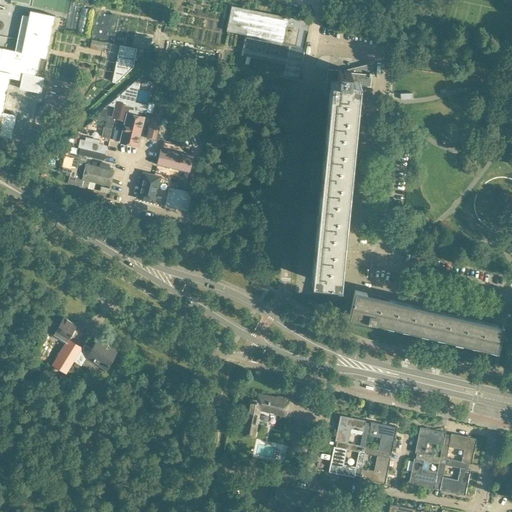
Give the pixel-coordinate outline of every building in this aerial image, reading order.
[(306,30),(308,31),(310,21),(254,10),(232,6),(226,31),(282,43),(302,47),(306,30)] [(0,136),(11,138),(16,115),(3,112),(10,78),(35,83),(41,57),(46,58),(55,16),(30,10),(29,16),(22,15),(15,51),(0,47),(0,136)] [(91,38),(89,47),(104,51),(107,42),(91,38)] [(119,45),(112,82),(116,83),(133,67),(137,48),(119,45)] [(371,63),(350,68),(345,69),(345,70),(338,69),(338,70),(327,69),(325,93),(330,94),(312,280),(337,282),(357,83),(359,84),(368,84),(369,77),(370,77),(370,75),(374,75),(371,63)] [(160,105),(162,99),(156,98),(150,96),(148,102),(160,105)] [(125,99),(124,102),(124,105),(134,108),(136,102),(125,99)] [(171,107),(172,102),(162,99),(160,105),(171,107)] [(156,141),(163,112),(153,110),(145,138),(156,141)] [(141,117),(127,114),(120,145),(134,149),(141,117)] [(66,141),(64,151),(65,151),(76,154),(78,149),(71,147),(72,142),(66,141)] [(109,148),(81,142),(79,150),(81,150),(80,157),(106,163),(109,148)] [(194,157),(161,149),(157,166),(190,174),(194,157)] [(192,169),(198,170),(201,160),(195,159),(192,169)] [(114,172),(86,166),(83,179),(111,186),(114,172)] [(69,176),(67,183),(82,186),(83,179),(75,177),(69,176)] [(162,178),(151,176),(145,202),(156,204),(162,178)] [(179,178),(178,179),(176,189),(182,190),(184,180),(179,178)] [(192,192),(182,190),(176,189),(173,201),(172,206),(172,207),(188,210),(192,192)] [(355,290),(353,300),(349,315),(496,350),(497,350),(502,325),(501,328),(382,300),(383,297),(355,290)] [(64,317),(52,335),(65,343),(68,338),(69,337),(71,333),(73,334),(76,330),(74,329),(77,325),(64,317)] [(82,347),(74,361),(81,365),(86,358),(106,370),(118,350),(98,337),(91,348),(85,343),(82,347)] [(65,343),(52,365),(66,373),(74,361),(82,347),(68,338),(65,343)] [(274,413),(274,414),(281,415),(285,398),(278,396),(278,398),(259,394),(257,400),(250,399),(242,434),(254,437),(255,429),(254,428),(258,409),(274,413)] [(340,415),(335,441),(337,441),(336,447),(347,449),(359,451),(359,448),(362,449),(363,446),(360,445),(348,443),(351,428),(363,430),(365,422),(365,420),(340,415)] [(363,430),(360,445),(363,446),(362,449),(365,450),(366,447),(369,435),(369,431),(381,434),(381,437),(378,449),(389,451),(389,452),(391,452),(396,427),(371,421),(371,424),(365,422),(363,430)] [(294,435),(291,449),(306,452),(310,438),(312,429),(296,426),(294,435)] [(427,442),(442,445),(445,432),(420,427),(415,452),(417,453),(416,458),(429,461),(439,463),(439,460),(442,461),(443,458),(440,457),(425,454),(427,442)] [(443,458),(442,461),(445,461),(446,458),(448,446),(464,450),(461,461),(471,464),(476,438),(451,433),(450,435),(445,434),(445,432),(442,445),(440,457),(443,458)] [(256,440),(255,458),(286,460),(287,442),(256,440)] [(362,468),(365,453),(362,452),(362,449),(359,448),(359,451),(356,467),(344,464),(347,449),(336,447),(334,446),(328,472),(354,477),(354,475),(360,476),(359,478),(360,478),(362,468)] [(389,451),(378,449),(366,447),(365,450),(362,449),(362,452),(365,453),(377,455),(373,470),(362,468),(360,478),(385,483),(390,458),(388,457),(389,452),(389,451)] [(414,458),(408,483),(434,488),(434,486),(440,487),(442,477),(445,464),(442,464),(442,461),(439,460),(439,463),(437,472),(428,470),(429,461),(416,458),(414,458)] [(440,487),(439,490),(440,490),(465,495),(470,469),(468,469),(469,463),(461,461),(446,458),(445,461),(442,461),(442,464),(445,464),(460,467),(458,480),(442,477),(440,487)] [(234,460),(232,469),(239,470),(241,461),(234,460)] [(294,483),(296,472),(282,469),(279,486),(276,485),(273,500),(279,501),(278,509),(293,511),(296,504),(306,506),(309,492),(299,490),(298,492),(286,489),(288,482),(294,483)]
